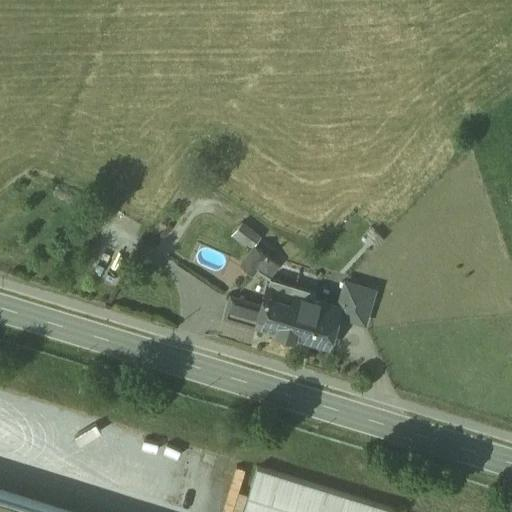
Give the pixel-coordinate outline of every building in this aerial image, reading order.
[(211,213),(182,252),(196,262),(226,223),(211,213)] [(226,223),(196,262),(221,281),(250,242),(226,223)] [(280,264),(255,245),(241,263),(254,274),(258,269),(269,278),(280,264)] [(316,291),(271,277),(269,285),(314,298),(316,291)] [(374,290),(347,282),(339,306),(341,307),(339,314),(365,322),(374,290)] [(314,298),(269,285),(262,305),(257,323),(258,324),(278,330),(278,331),(295,336),(295,335),(329,345),(339,314),(341,307),(339,306),(314,298)] [(262,305),(232,296),(226,316),(258,326),(258,324),(257,323),(262,305)] [(397,511),(398,509),(258,466),(243,511),(397,511)] [(0,511),(70,511),(0,490),(0,511)]
